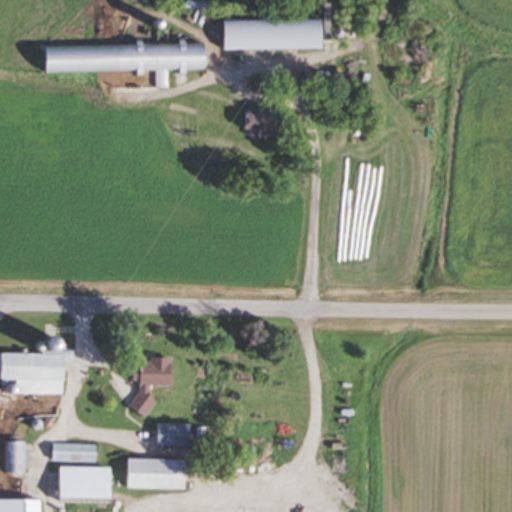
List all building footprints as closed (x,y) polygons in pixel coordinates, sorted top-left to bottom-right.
[(226,19),(226,49),(327,49),(327,19),(226,19)] [(47,72),(170,70),(170,69),(212,69),(211,43),(46,45),(47,72)] [(281,137),(281,112),(248,112),(248,137),(281,137)] [(50,336),(53,336),(55,337),(58,338),(59,340),(60,343),(60,346),(59,348),(57,350),(54,352),(52,352),(49,352),(47,351),(45,349),(44,346),(44,345),(43,344),(44,341),(45,339),(47,337),(50,336)] [(36,349),(35,348),(34,346),(34,345),(35,343),(36,342),(38,341),(39,341),(41,341),(42,342),(43,344),(44,345),(44,346),(44,348),(43,349),(42,350),(40,351),(39,352),(37,350),(36,349)] [(70,353),(69,398),(13,396),(14,383),(0,382),(0,350),(39,352),(52,352),(70,353)] [(175,358),(174,387),(153,387),(152,394),(158,403),(147,419),(130,407),(139,394),(139,384),(130,384),(131,367),(142,367),(142,361),(153,362),(153,357),(175,358)] [(37,429),(35,429),(34,428),(32,427),(31,425),(31,424),(31,422),(31,420),(33,418),(34,417),(36,417),(38,417),(40,418),(41,420),(42,422),(42,424),(42,425),(41,427),(39,428),(37,429)] [(160,424),(192,424),(192,447),(160,447),(160,424)] [(27,442),(26,473),(5,472),(6,442),(27,442)] [(54,445),(97,446),(97,462),(53,461),(54,445)] [(127,460),(185,459),(186,489),(127,490),(127,460)] [(0,511),(0,501),(42,501),(42,511),(0,511)]
